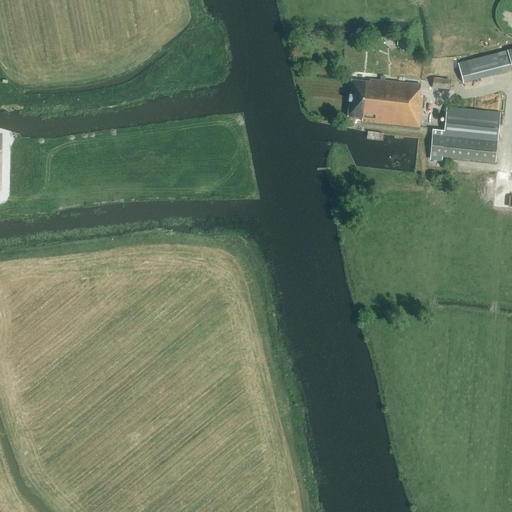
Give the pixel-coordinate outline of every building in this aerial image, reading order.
[(511,0),(502,0),(501,1),(499,5),(497,9),(496,13),(496,17),(497,22),(498,26),(501,29),(504,33),(507,35),(511,37),(511,0)] [(406,36),(397,37),(397,45),(397,46),(407,45),(406,36)] [(511,49),(497,54),(502,73),(511,70),(511,49)] [(466,62),(457,64),(463,83),(471,81),(502,73),(497,54),(466,62)] [(449,90),(450,80),(433,78),(431,88),(449,90)] [(379,80),(370,79),(369,82),(351,80),(347,117),(361,118),(361,121),(419,127),(420,121),(422,96),(419,96),(421,85),(384,81),(379,80)] [(494,163),(500,113),(446,108),(443,132),(433,131),(430,158),(441,159),(441,157),(494,163)]
